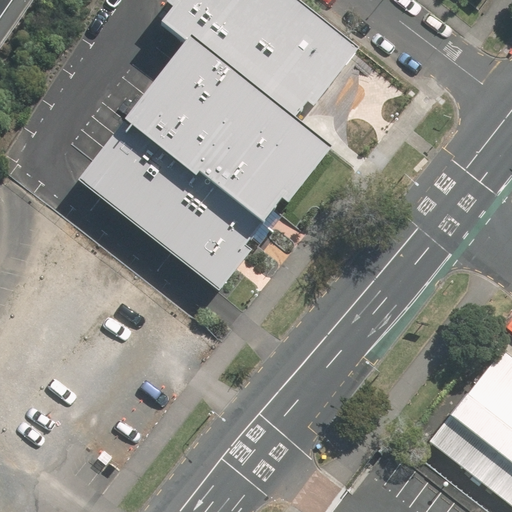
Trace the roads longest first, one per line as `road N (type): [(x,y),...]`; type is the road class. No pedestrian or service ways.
road 1 (secondary): [(511,125),(201,511)]
road 2 (residential): [(368,0),(511,106)]
